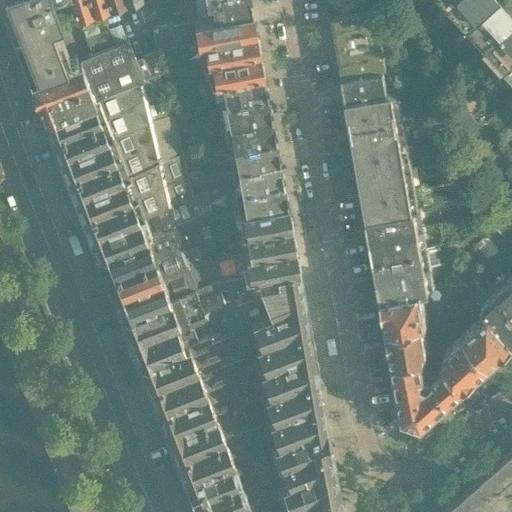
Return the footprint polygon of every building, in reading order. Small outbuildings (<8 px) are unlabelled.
[(63,26),(58,13),(52,0),(0,0),(0,2),(28,75),(65,61),(53,30),(63,26)] [(52,0),(58,13),(75,7),(72,0),(52,0)] [(92,5),(89,0),(72,0),(75,7),(76,10),(79,22),(96,18),(92,5)] [(125,0),(107,0),(112,14),(129,9),(125,0)] [(251,10),(249,0),(192,0),(196,19),(251,10)] [(456,0),(458,1),(452,7),(464,21),(471,15),(487,0),(456,0)] [(511,0),(487,0),(471,15),(464,21),(475,34),(482,29),(489,37),(511,15),(511,0)] [(398,62),(389,3),(332,12),(343,71),(398,62)] [(155,6),(147,8),(150,18),(158,16),(156,11),(155,6)] [(145,7),(135,9),(139,22),(148,19),(145,7)] [(255,30),(254,26),(251,10),(196,19),(180,22),(177,22),(151,26),(157,47),(198,39),(255,30)] [(178,11),(170,13),(172,23),(177,22),(180,22),(178,11)] [(508,58),(511,53),(511,15),(489,37),(501,49),(508,58)] [(120,24),(108,28),(114,43),(126,39),(120,24)] [(99,30),(85,36),(90,51),(112,42),(106,27),(99,30)] [(255,30),(198,39),(200,48),(206,47),(207,58),(258,49),(255,30)] [(415,52),(414,39),(406,40),(407,53),(415,52)] [(137,59),(137,58),(130,40),(90,55),(66,65),(65,61),(28,75),(36,97),(137,59)] [(258,49),(207,58),(209,68),(204,69),(206,80),(221,78),(262,71),(258,49)] [(155,50),(137,58),(137,59),(144,78),(142,79),(142,80),(146,99),(151,118),(173,109),(164,72),(155,50)] [(137,59),(36,97),(44,117),(91,99),(142,80),(142,79),(144,78),(137,59)] [(403,85),(400,67),(399,62),(398,62),(343,71),(347,97),(394,88),(394,87),(403,85)] [(266,92),(262,71),(221,78),(223,87),(225,100),(266,92)] [(91,99),(44,117),(52,135),(146,99),(142,80),(91,99)] [(415,206),(404,147),(394,88),(347,97),(368,214),(415,206)] [(266,92),(225,100),(226,106),(219,108),(222,123),(229,122),(270,115),(266,92)] [(438,96),(427,99),(433,119),(444,116),(438,96)] [(146,99),(52,135),(59,154),(151,118),(146,99)] [(463,102),(450,113),(452,118),(465,134),(480,122),(463,102)] [(67,174),(156,139),(178,131),(173,109),(151,118),(59,154),(67,174)] [(270,115),(229,122),(222,123),(226,144),(233,143),(274,136),(270,115)] [(75,194),(161,161),(182,151),(178,131),(156,139),(67,174),(75,194)] [(274,136),(233,143),(234,150),(228,151),(230,165),(236,164),(277,156),(274,136)] [(468,163),(459,144),(449,149),(458,168),(468,163)] [(188,173),(187,171),(182,151),(161,161),(75,194),(82,214),(188,173)] [(277,156),(236,164),(238,171),(231,172),(234,187),(240,185),(281,178),(277,156)] [(187,171),(188,173),(189,178),(202,176),(201,168),(187,171)] [(90,234),(193,194),(193,193),(189,178),(188,173),(82,214),(90,234)] [(480,176),(475,178),(471,180),(476,190),(484,186),(480,176)] [(281,178),(240,185),(241,193),(235,194),(238,208),(285,200),(281,178)] [(198,215),(198,213),(193,194),(90,234),(97,253),(198,215)] [(285,200),(238,208),(242,229),(289,221),(285,200)] [(209,203),(196,205),(198,214),(210,212),(209,203)] [(511,228),(511,219),(500,205),(485,219),(496,231),(499,229),(505,235),(511,228)] [(416,206),(415,206),(368,214),(372,234),(420,226),(416,206)] [(198,215),(97,253),(105,274),(203,235),(198,215)] [(289,221),(242,229),(246,250),(293,242),(289,221)] [(420,226),(372,234),(376,253),(424,246),(420,226)] [(499,248),(486,234),(476,243),(488,257),(499,248)] [(203,235),(105,274),(113,294),(208,257),(203,235)] [(293,242),(246,250),(208,257),(213,279),(297,264),(293,242)] [(424,246),(376,253),(379,273),(427,265),(424,246)] [(208,257),(113,294),(121,314),(213,279),(208,257)] [(302,292),(298,269),(297,264),(213,279),(218,303),(218,306),(302,292)] [(427,265),(379,273),(383,294),(424,286),(431,285),(427,265)] [(511,273),(497,287),(511,303),(511,273)] [(130,336),(218,303),(213,279),(121,314),(130,336)] [(457,279),(446,281),(448,295),(459,294),(457,279)] [(424,286),(383,294),(388,325),(425,318),(426,320),(429,319),(424,286)] [(511,303),(497,287),(482,300),(490,308),(511,333),(511,303)] [(309,334),(302,292),(218,306),(219,310),(225,327),(229,342),(309,334)] [(456,301),(448,308),(461,323),(469,315),(456,301)] [(197,339),(190,321),(219,310),(218,306),(218,303),(130,336),(139,359),(197,339)] [(511,340),(511,333),(490,308),(465,330),(491,359),(511,340)] [(425,318),(388,325),(394,358),(425,352),(428,352),(428,345),(429,345),(426,320),(425,318)] [(235,368),(229,342),(225,327),(197,339),(139,359),(155,400),(235,368)] [(491,359),(465,330),(446,347),(449,350),(446,353),(446,356),(449,359),(468,380),(491,359)] [(316,374),(309,334),(229,342),(235,368),(237,377),(316,374)] [(425,352),(394,358),(404,413),(416,417),(430,378),(425,377),(424,371),(426,371),(428,370),(425,352)] [(432,378),(430,378),(416,417),(423,419),(468,380),(449,359),(435,370),(436,375),(432,378)] [(242,398),(237,377),(235,368),(155,400),(166,430),(242,398)] [(321,401),(319,387),(316,374),(237,377),(242,398),(245,407),(321,401)] [(249,425),(245,407),(242,398),(166,430),(176,454),(249,425)] [(325,424),(325,423),(321,401),(245,407),(249,425),(255,450),(273,443),(325,424)] [(325,424),(273,443),(255,450),(262,468),(328,443),(325,424)] [(184,476),(255,450),(249,425),(176,454),(184,476)] [(328,443),(262,468),(269,487),(332,462),(328,443)] [(511,451),(509,449),(491,465),(511,488),(511,451)] [(255,450),(184,476),(192,496),(262,468),(255,450)] [(332,462),(269,487),(262,490),(269,509),(335,482),(332,462)] [(511,488),(491,465),(473,481),(500,511),(507,511),(511,508),(511,488)] [(262,468),(192,496),(198,511),(205,511),(262,490),(269,487),(262,468)] [(500,511),(473,481),(455,496),(468,511),(500,511)] [(335,482),(269,509),(270,511),(312,511),(339,502),(335,482)] [(270,511),(269,509),(262,490),(205,511),(270,511)] [(468,511),(455,496),(437,511),(468,511)] [(340,511),(339,502),(312,511),(340,511)]
